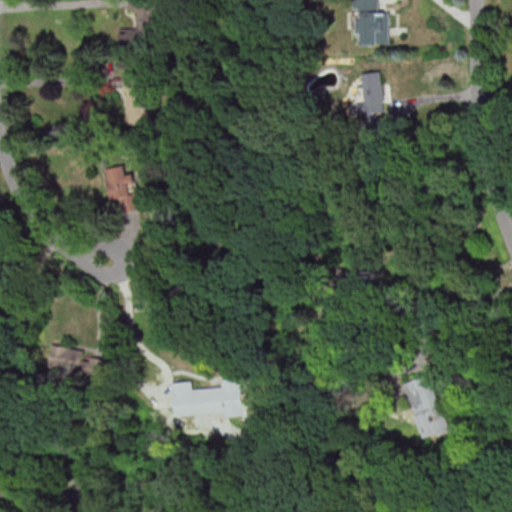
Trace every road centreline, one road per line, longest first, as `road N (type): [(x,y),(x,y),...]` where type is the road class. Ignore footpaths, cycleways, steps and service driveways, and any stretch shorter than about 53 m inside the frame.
road 1 (residential): [(511,230),(492,179),(479,106),(479,0)]
road 2 (residential): [(112,259),(72,247),(34,212),(0,127)]
